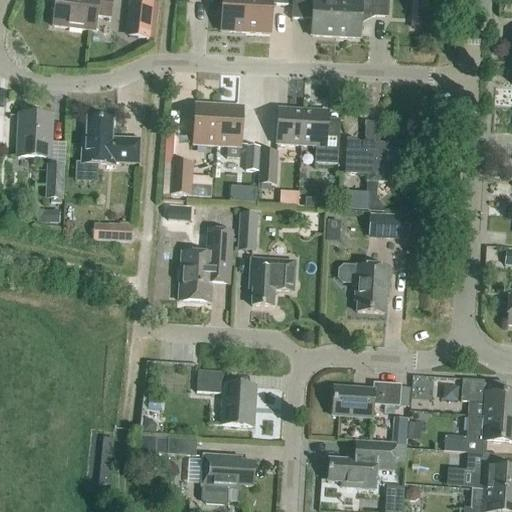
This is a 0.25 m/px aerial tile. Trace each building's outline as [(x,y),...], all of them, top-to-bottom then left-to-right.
[(55,0),(52,28),(94,33),(96,18),(110,20),(111,0),(55,0)] [(154,0),(127,0),(126,14),(152,18),(154,0)] [(245,34),(246,0),(221,0),(220,33),(245,34)] [(246,0),(245,34),(269,35),(271,6),(287,7),(287,0),(246,0)] [(310,38),(335,39),(337,3),(323,3),(322,0),(292,0),(291,20),(311,22),(310,38)] [(349,0),(350,4),(337,3),(335,39),(358,40),(360,17),(386,19),(387,0),(349,0)] [(426,2),(423,0),(411,0),(407,5),(415,13),(426,2)] [(216,149),(218,108),(195,106),(192,147),(216,149)] [(242,109),(218,108),(216,149),(226,149),(226,160),(239,161),(242,109)] [(302,112),(278,111),(276,148),(300,149),(302,112)] [(302,112),(300,149),(315,149),(314,165),(337,166),(338,138),(325,138),(327,114),(302,112)] [(49,161),(51,118),(18,117),(16,159),(49,161)] [(81,164),(81,166),(97,166),(114,167),(114,165),(138,166),(139,142),(111,141),(112,121),(87,120),(86,139),(82,139),(81,164)] [(346,141),(344,176),(366,177),(366,184),(376,185),(384,185),(388,182),(388,173),(396,174),(396,162),(399,162),(400,144),(378,142),(379,125),(364,124),(363,142),(346,141)] [(259,149),(246,149),(245,172),(258,173),(259,149)] [(275,187),(277,154),(260,153),(258,186),(275,187)] [(162,197),(210,200),(211,179),(191,178),(192,167),(163,165),(162,197)] [(63,203),(64,168),(46,167),(44,202),(63,203)] [(376,201),(376,185),(366,184),(365,195),(342,193),(341,211),(382,214),(382,209),(376,201)] [(304,209),(325,210),(326,201),(304,200),(304,209)] [(180,206),(166,206),(166,221),(180,221),(180,206)] [(59,213),(45,212),(44,225),(59,226),(59,213)] [(254,254),(256,216),(239,215),(237,253),(254,254)] [(409,219),(368,217),(367,240),(407,243),(409,219)] [(132,227),(107,226),(107,244),(131,245),(132,227)] [(228,287),(231,234),(207,232),(206,256),(181,255),(178,303),(210,305),(212,286),(228,287)] [(511,254),(505,253),(503,267),(511,268),(511,254)] [(293,294),(295,265),(250,262),(248,291),(252,292),(251,308),(271,309),(273,293),(293,294)] [(341,285),(355,286),(354,303),(357,303),(356,314),(383,316),(384,300),(386,300),(388,270),(341,267),(337,271),(336,281),(341,285)] [(195,391),(194,361),(149,363),(150,393),(195,391)] [(251,429),(253,389),(224,387),(225,375),(197,373),(195,394),(223,396),(221,427),(251,429)] [(483,419),(511,421),(511,396),(503,396),(504,385),(461,382),(460,404),(467,405),(467,418),(483,419)] [(384,408),(384,413),(398,414),(400,387),(372,385),(371,392),(333,390),(331,418),(371,421),(372,407),(384,408)] [(456,403),(457,388),(442,388),(442,403),(456,403)] [(511,446),(511,421),(483,419),(467,418),(465,439),(444,438),(443,454),(466,456),(483,457),(484,444),(511,446)] [(142,434),(155,435),(155,427),(150,421),(143,420),(142,434)] [(392,420),(391,445),(395,445),(395,447),(405,448),(407,421),(392,420)] [(153,477),(154,455),(154,440),(154,439),(140,438),(139,476),(153,477)] [(113,441),(102,440),(98,486),(109,487),(113,441)] [(154,455),(195,457),(195,442),(154,440),(154,455)] [(392,470),(393,463),(394,447),(390,447),(355,444),(354,460),(346,460),(346,464),(328,463),(326,484),(340,485),(340,489),(374,492),(375,473),(392,474),(392,470)] [(392,470),(404,470),(405,448),(395,447),(395,445),(391,445),(390,447),(394,447),(393,463),(392,470)] [(465,473),(472,473),(470,492),(511,494),(511,471),(497,471),(498,458),(483,457),(466,456),(465,473)] [(200,490),(202,490),(202,502),(205,506),(221,507),(225,504),(226,491),(238,492),(238,488),(251,489),(253,465),(240,464),(240,460),(202,458),(200,490)] [(511,511),(511,494),(470,492),(469,511),(463,510),(462,511),(511,511)]
